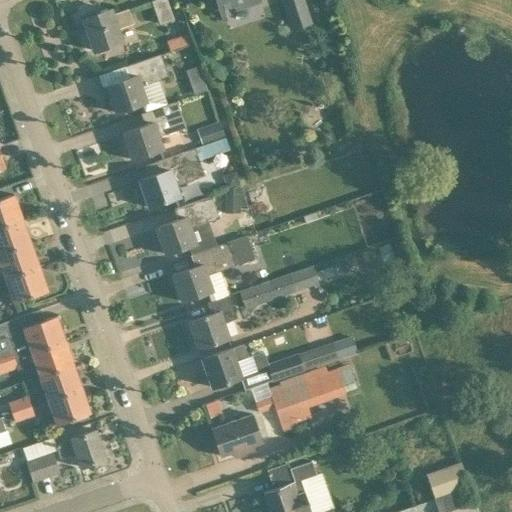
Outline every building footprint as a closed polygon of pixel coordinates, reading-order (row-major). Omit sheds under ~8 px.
[(174,19),(172,15),(166,0),(154,0),(152,1),(160,24),(174,19)] [(260,1),(259,0),(216,0),(220,9),(234,4),(236,9),(260,1)] [(282,0),(286,9),(292,28),(310,22),(302,0),(282,0)] [(117,28),(132,23),(128,10),(112,15),(110,9),(83,19),(94,51),(113,44),(122,41),(117,28)] [(142,85),(154,81),(155,83),(168,78),(160,54),(146,59),(124,66),(128,77),(106,85),(116,112),(135,106),(147,101),(142,85)] [(203,80),(190,84),(194,94),(207,90),(203,80)] [(163,149),(159,138),(185,129),(176,102),(163,106),(163,105),(141,113),(145,125),(123,132),(132,160),(163,149)] [(220,121),(207,126),(212,141),(225,137),(220,121)] [(179,154),(179,153),(157,161),(161,172),(139,180),(149,207),(168,200),(180,196),(176,185),(204,176),(195,149),(179,154)] [(264,186),(247,191),(253,213),(270,209),(264,186)] [(241,192),(225,192),(224,213),(241,214),(241,192)] [(0,198),(0,225),(22,218),(13,194),(0,198)] [(178,219),(156,227),(165,254),(188,246),(191,254),(209,248),(213,247),(213,248),(217,247),(208,222),(219,219),(211,196),(195,201),(195,200),(174,208),(178,219)] [(0,252),(30,242),(22,218),(0,225),(0,252)] [(207,274),(220,270),(221,272),(255,260),(247,236),(217,247),(213,248),(213,247),(209,248),(191,254),(190,255),(194,266),(172,274),(182,301),(201,295),(213,291),(207,274)] [(39,266),(30,242),(0,252),(0,263),(5,278),(39,266)] [(374,248),(338,260),(341,269),(377,257),(374,248)] [(47,290),(39,266),(5,278),(14,302),(47,290)] [(239,291),(245,310),(319,285),(313,267),(239,291)] [(229,294),(226,296),(207,302),(211,313),(189,321),(198,348),(217,342),(229,338),(224,322),(237,318),(229,294)] [(23,327),(31,351),(65,340),(56,315),(23,327)] [(65,340),(31,351),(40,375),(73,364),(65,340)] [(266,366),(271,380),(272,382),(304,370),(330,361),(338,358),(333,342),(324,344),(266,365),(266,366)] [(212,387),(242,377),(237,361),(248,357),(244,344),(231,348),(202,358),(212,387)] [(13,358),(0,362),(0,374),(17,368),(13,358)] [(40,375),(48,399),(81,388),(73,364),(40,375)] [(327,372),(326,369),(325,366),(279,382),(280,384),(267,389),(269,396),(254,401),(258,413),(274,408),(283,433),(298,427),(297,423),(310,418),(307,407),(345,394),(336,369),(327,372)] [(57,424),(71,418),(90,412),(81,388),(48,399),(57,424)] [(8,405),(11,412),(30,406),(27,398),(8,405)] [(33,414),(30,406),(11,412),(14,421),(33,414)] [(253,445),(262,442),(252,414),(211,429),(220,456),(233,451),(235,457),(255,450),(253,445)] [(106,458),(96,430),(70,438),(71,439),(56,445),(61,459),(76,454),(80,467),(106,458)] [(52,452),(26,461),(33,482),(59,473),(52,452)] [(269,511),(311,511),(301,480),(316,475),(311,460),(289,468),(293,481),(263,492),(269,511)] [(425,474),(434,499),(396,511),(477,511),(460,462),(425,474)]
